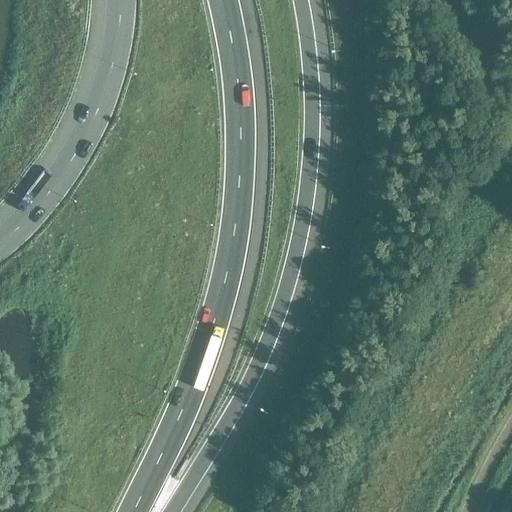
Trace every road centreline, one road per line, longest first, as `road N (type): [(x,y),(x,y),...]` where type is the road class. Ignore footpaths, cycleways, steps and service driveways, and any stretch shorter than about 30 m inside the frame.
road 1 (motorway): [(171,511),(236,407),(276,316),(312,143),(301,0)]
road 2 (motorway): [(136,511),(225,290),(239,149),(220,0)]
road 3 (motorway): [(115,0),(102,83),(76,146),(0,239)]
